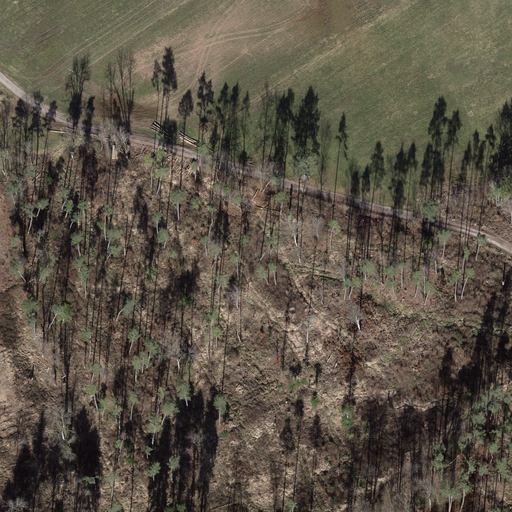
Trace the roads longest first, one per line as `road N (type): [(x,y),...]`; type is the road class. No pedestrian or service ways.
road 1 (track): [(52,117),(471,233),(511,254)]
road 2 (track): [(511,391),(383,489),(337,511)]
